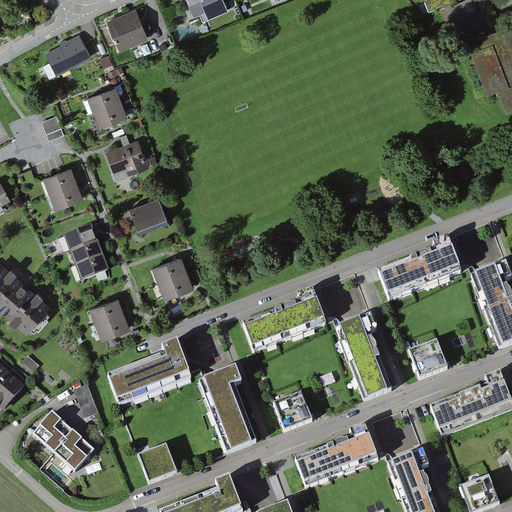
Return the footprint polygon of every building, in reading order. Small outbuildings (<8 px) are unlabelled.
[(202,25),(229,14),(222,0),(185,0),(194,21),(199,18),(202,25)] [(428,0),(432,8),(448,2),(448,3),(456,0),(428,0)] [(473,0),(487,35),(502,29),(490,0),(473,0)] [(120,50),(148,38),(136,8),(107,20),(120,50)] [(511,24),(502,29),(487,35),(476,39),(480,49),(470,52),(487,95),(498,91),(507,113),(511,110),(511,24)] [(46,55),(56,75),(91,57),(80,36),(60,46),(61,47),(46,55)] [(116,84),(87,95),(99,126),(128,115),(116,84)] [(49,141),(64,136),(57,116),(42,122),(49,141)] [(138,139),(106,151),(117,179),(149,167),(138,139)] [(43,177),(55,209),(84,198),(72,166),(43,177)] [(0,205),(10,200),(0,181),(0,205)] [(130,206),(140,233),(169,222),(159,195),(130,206)] [(64,234),(81,281),(110,270),(92,224),(64,234)] [(432,243),(435,250),(378,272),(390,302),(462,274),(448,237),(432,243)] [(182,255),(152,267),(164,299),(194,287),(182,255)] [(30,328),(34,332),(37,329),(38,330),(49,318),(48,317),(50,314),(46,311),(51,306),(1,262),(0,263),(0,310),(26,333),(30,328)] [(511,345),(511,299),(505,282),(511,279),(511,278),(507,264),(470,278),(498,351),(511,345)] [(297,295),(300,302),(243,325),(255,355),(327,327),(312,289),(297,295)] [(102,339),(131,328),(119,296),(90,307),(102,339)] [(392,392),(370,334),(377,331),(371,316),(335,330),(363,403),(392,392)] [(162,347),(164,354),(107,376),(119,406),(191,378),(177,341),(162,347)] [(408,353),(419,381),(448,370),(438,342),(408,353)] [(22,362),(34,372),(39,366),(28,356),(22,362)] [(0,407),(4,410),(25,385),(0,363),(0,407)] [(257,443),(234,386),(242,383),(236,368),(199,382),(228,455),(257,443)] [(484,378),(487,385),(430,408),(442,438),(511,410),(511,404),(499,372),(484,378)] [(99,413),(87,385),(74,390),(85,419),(98,413),(99,413)] [(273,405),(284,433),(313,422),(302,394),(273,405)] [(52,414),(33,436),(75,473),(94,451),(52,414)] [(350,430),(352,437),(295,459),(307,490),(379,462),(365,424),(350,430)] [(137,457),(148,485),(178,474),(167,446),(137,457)] [(439,511),(422,469),(430,466),(424,451),(387,465),(405,511),(439,511)] [(214,483),(216,490),(159,511),(242,511),(229,477),(214,483)] [(460,488),(468,511),(481,511),(500,505),(500,503),(489,477),(460,488)]
